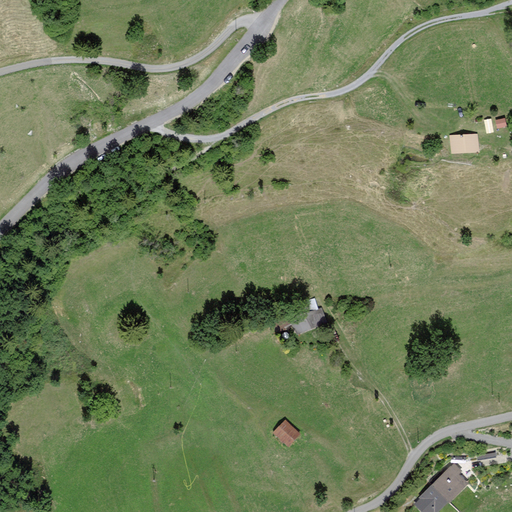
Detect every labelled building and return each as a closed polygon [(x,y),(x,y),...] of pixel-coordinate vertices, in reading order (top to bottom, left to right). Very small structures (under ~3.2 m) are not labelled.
[(509,130),(507,122),(499,123),(501,131),(509,130)] [(481,156),(480,137),(453,139),(455,158),(481,156)] [(315,297),(273,318),(279,329),(293,322),(298,332),(326,318),(315,297)] [(287,444),(301,432),(287,416),(273,428),(287,444)] [(441,511),(468,488),(452,471),(420,499),(427,506),(423,510),(424,511),(441,511)]
